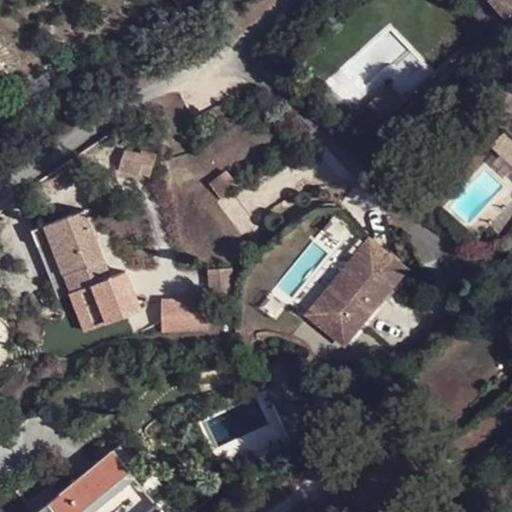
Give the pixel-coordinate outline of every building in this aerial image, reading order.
[(174,0),(181,9),(191,0),(174,0)] [(262,112),(247,132),(264,145),(279,125),(262,112)] [(240,124),(200,150),(218,177),(258,151),(240,124)] [(511,138),(504,131),(493,143),(511,161),(511,138)] [(146,157),(125,151),(120,169),(140,175),(146,157)] [(228,177),(209,190),(219,205),(238,192),(228,177)] [(84,208),(29,227),(49,284),(63,278),(60,271),(84,263),(90,282),(107,276),(84,208)] [(410,270),(369,240),(305,316),(346,346),(410,270)] [(84,263),(60,271),(63,278),(66,290),(90,282),(84,263)] [(227,271),(204,272),(205,298),(227,297),(227,271)] [(267,391),(281,427),(299,420),(283,385),(267,391)] [(370,506),(374,511),(399,511),(416,498),(412,493),(430,478),(406,442),(353,485),(370,506)] [(165,511),(164,510),(161,511),(80,511),(130,471),(114,450),(36,511),(165,511)] [(92,511),(135,476),(130,471),(80,511),(161,511),(164,510),(157,503),(145,511),(92,511)] [(432,483),(440,494),(451,484),(443,473),(432,483)] [(363,511),(364,511),(370,506),(353,485),(327,506),(332,511),(363,511)]
